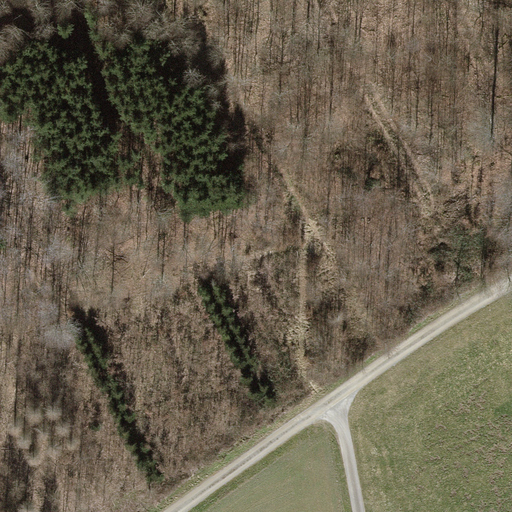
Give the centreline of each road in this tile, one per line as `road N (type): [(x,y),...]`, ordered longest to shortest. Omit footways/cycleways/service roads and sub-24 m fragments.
road 1 (track): [(363,511),(338,396),(511,280)]
road 2 (track): [(176,511),(338,396)]
